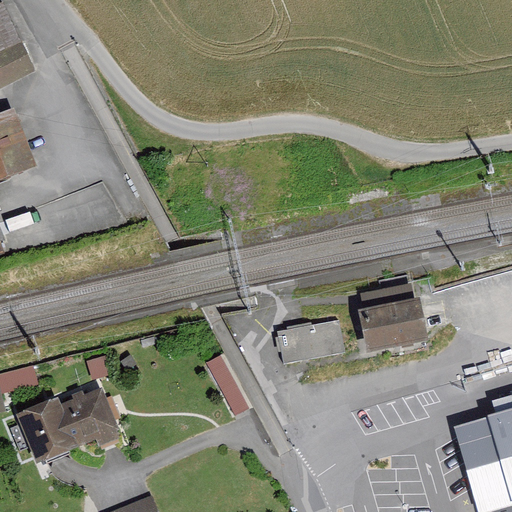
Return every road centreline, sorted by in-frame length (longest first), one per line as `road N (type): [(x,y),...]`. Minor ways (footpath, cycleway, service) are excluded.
road 1 (track): [(55,22),(304,481)]
road 2 (unclassified): [(55,22),(78,29),(123,85),(175,125),(209,132),(324,127),(416,153),(511,142)]
